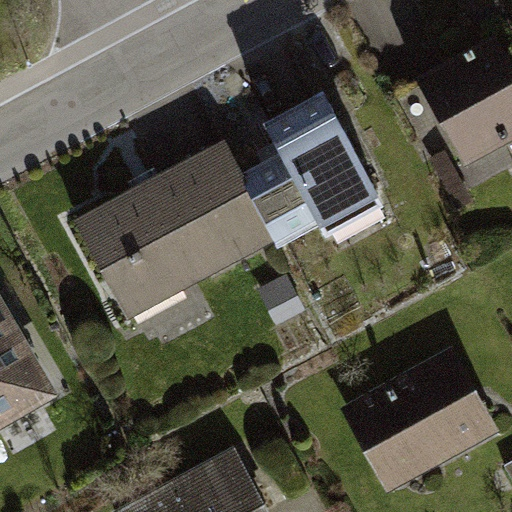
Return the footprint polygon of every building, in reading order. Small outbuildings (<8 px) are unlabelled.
[(511,69),(493,31),(418,67),(465,163),(511,140),(511,69)] [(271,159),(244,174),(281,243),(324,221),(329,230),(383,202),(324,92),(255,128),(271,159)] [(244,174),(227,141),(73,222),(128,324),(281,243),(244,174)] [(0,411),(45,385),(0,305),(0,411)] [(455,349),(344,404),(386,488),(497,433),(455,349)] [(174,483),(120,511),(271,511),(232,441),(170,474),(174,483)]
